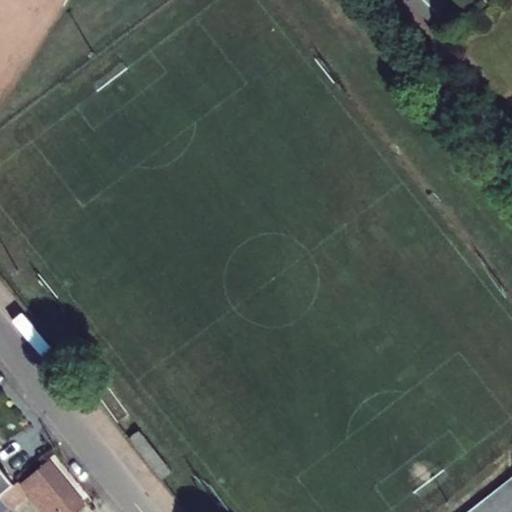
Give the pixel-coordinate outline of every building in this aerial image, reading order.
[(108,401),(133,433),(148,422),(122,389),(108,401)] [(0,475),(32,449),(0,410),(0,475)] [(76,511),(95,498),(71,467),(40,490),(56,511),(76,511)] [(511,511),(511,492),(487,511),(511,511)] [(21,495),(0,511),(29,511),(33,509),(21,495)]
